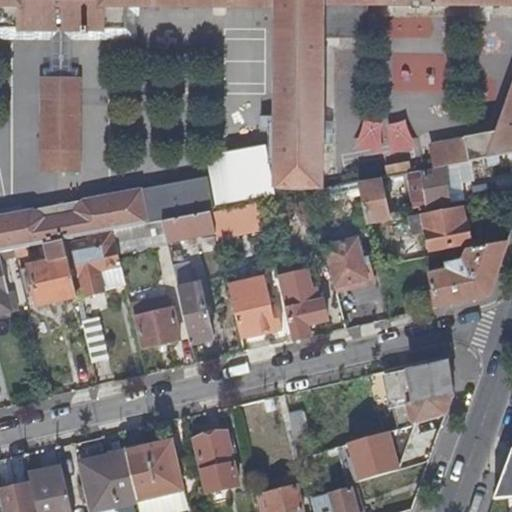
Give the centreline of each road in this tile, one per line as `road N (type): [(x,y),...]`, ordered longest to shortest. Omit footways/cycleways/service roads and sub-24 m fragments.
road 1 (residential): [(0,433),(511,322)]
road 2 (residential): [(448,511),(511,343)]
